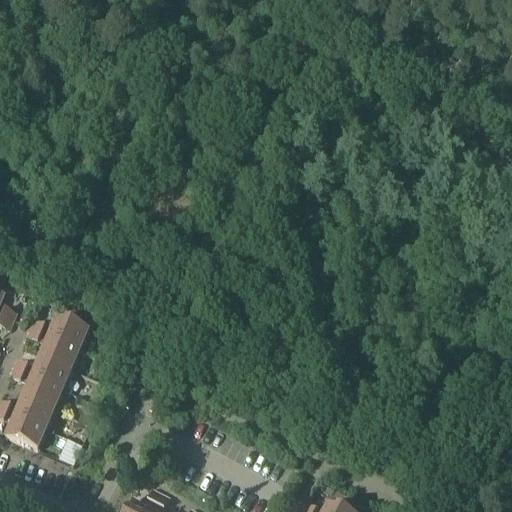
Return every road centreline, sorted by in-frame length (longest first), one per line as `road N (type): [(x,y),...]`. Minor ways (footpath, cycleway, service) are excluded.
road 1 (track): [(342,0),(247,182),(159,378)]
road 2 (track): [(435,511),(511,385)]
